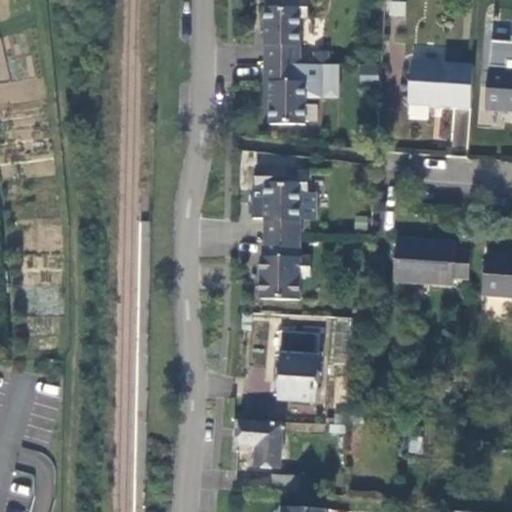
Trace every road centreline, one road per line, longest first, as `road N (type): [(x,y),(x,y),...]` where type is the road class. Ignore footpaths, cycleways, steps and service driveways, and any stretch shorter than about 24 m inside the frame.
road 1 (residential): [(185,511),(192,403),(185,272),(201,143),(203,0)]
road 2 (residential): [(511,184),(387,173)]
